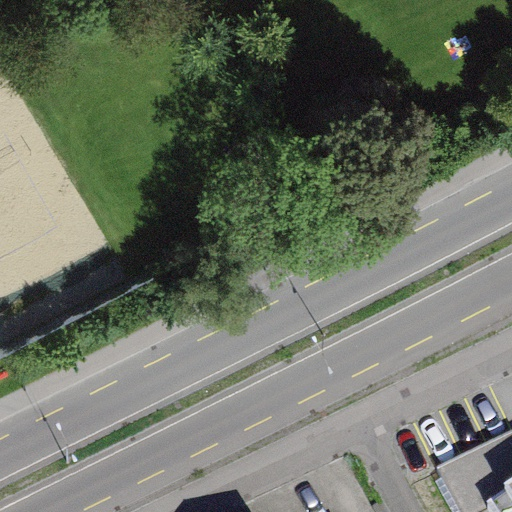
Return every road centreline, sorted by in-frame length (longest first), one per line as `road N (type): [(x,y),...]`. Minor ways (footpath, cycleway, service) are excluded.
road 1 (secondary): [(511,203),(0,463)]
road 2 (secondary): [(48,511),(511,275)]
